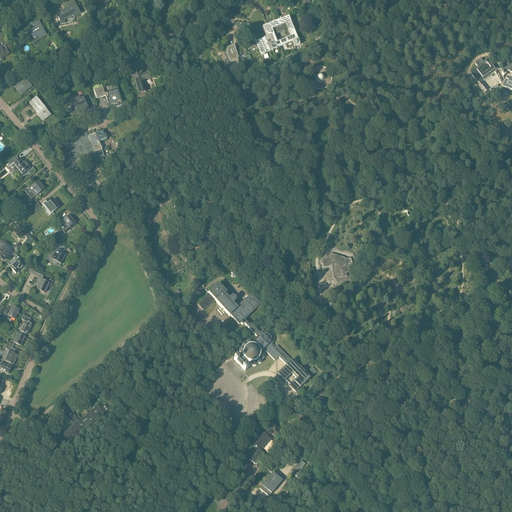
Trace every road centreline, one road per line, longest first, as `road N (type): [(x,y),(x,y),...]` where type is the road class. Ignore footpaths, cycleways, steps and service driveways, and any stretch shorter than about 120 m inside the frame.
road 1 (residential): [(52,317),(97,226),(31,141)]
road 2 (residential): [(31,141),(105,123),(227,75)]
